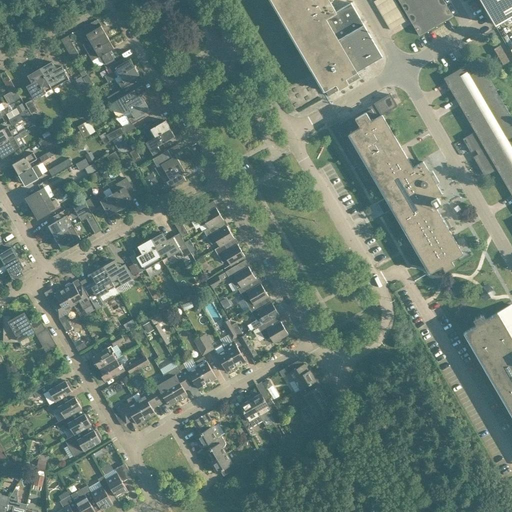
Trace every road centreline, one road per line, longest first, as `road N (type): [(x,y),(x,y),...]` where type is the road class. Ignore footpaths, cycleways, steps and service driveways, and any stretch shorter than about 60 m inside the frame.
road 1 (residential): [(343,369),(377,335),(386,310),(289,133)]
road 2 (unknown): [(381,289),(407,285),(511,462)]
road 3 (residential): [(47,273),(217,174)]
road 4 (residential): [(129,449),(30,282)]
road 5 (residential): [(314,341),(217,174)]
road 6 (residential): [(174,423),(314,341)]
road 7 (unclassified): [(419,511),(350,395),(343,369)]
road 8 (residential): [(0,63),(108,3)]
